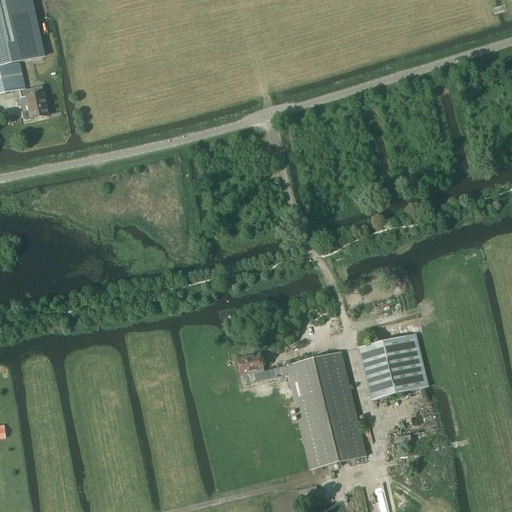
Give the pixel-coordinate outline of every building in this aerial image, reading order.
[(43,58),(29,0),(0,0),(0,12),(6,11),(19,63),(31,61),(43,58)] [(25,122),(31,121),(48,117),(43,94),(42,88),(23,92),(23,91),(25,90),(19,63),(6,11),(0,12),(0,96),(19,92),(21,99),(26,98),(29,112),(24,113),(23,115),(24,121),(25,122)] [(364,348),(377,400),(428,388),(415,336),(364,348)] [(259,354),(237,360),(241,377),(254,374),(256,384),(270,380),(268,372),(264,373),(259,354)] [(286,367),(310,464),(312,471),(366,458),(341,354),(286,367)] [(316,487),(296,492),(299,503),(319,498),(316,487)]
